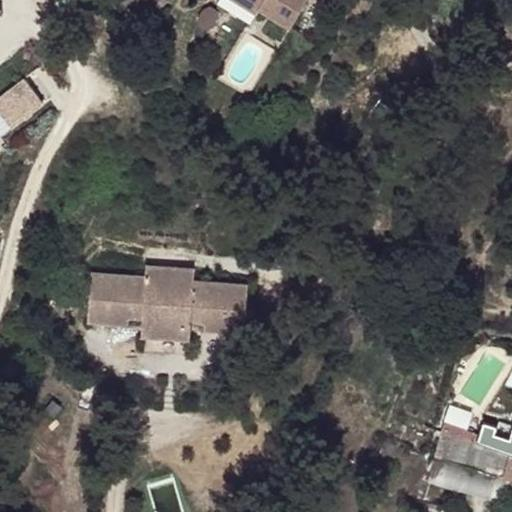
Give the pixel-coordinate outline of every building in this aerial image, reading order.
[(217,0),(216,3),(250,20),(256,7),(294,25),(305,0),(217,0)] [(357,0),(317,0),(306,12),(335,41),(338,37),(364,61),(391,34),(357,0)] [(0,137),(45,100),(24,74),(0,93),(0,137)] [(62,288),(63,310),(80,309),(81,330),(104,328),(119,329),(119,337),(167,334),(167,327),(182,327),(205,325),(204,305),(221,304),(221,284),(165,286),(164,275),(115,277),(115,288),(62,288)] [(221,304),(204,305),(205,325),(182,327),(181,334),(222,332),(221,304)] [(105,337),(104,328),(81,330),(80,309),(63,310),(63,337),(105,337)] [(167,334),(119,337),(119,346),(168,346),(167,334)] [(442,422),(439,428),(474,438),(476,432),(442,422)] [(439,428),(431,450),(509,451),(474,438),(439,428)] [(431,450),(431,453),(501,476),(509,451),(431,450)] [(511,451),(509,451),(501,476),(511,479),(511,451)]
